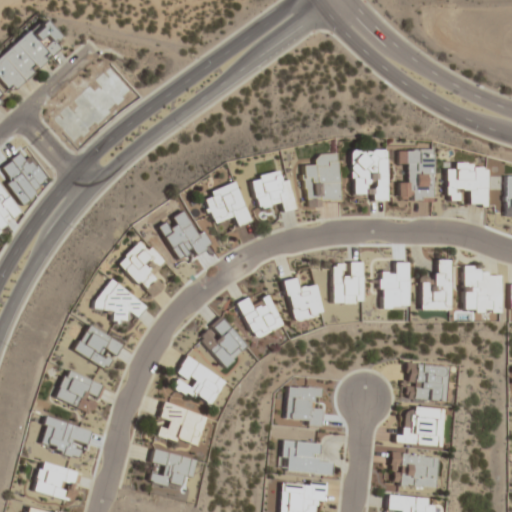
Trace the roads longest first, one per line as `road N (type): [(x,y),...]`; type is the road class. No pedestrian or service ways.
road 1 (residential): [(97,511),(137,374),(168,319),(219,276),(270,248),(329,235),(453,232),(511,251)]
road 2 (tertiary): [(0,336),(22,286),(93,191),(337,5)]
road 3 (tertiary): [(298,0),(73,172),(0,273)]
road 4 (tertiary): [(511,118),(454,101),(377,46),(333,0)]
road 5 (residential): [(90,56),(0,137)]
